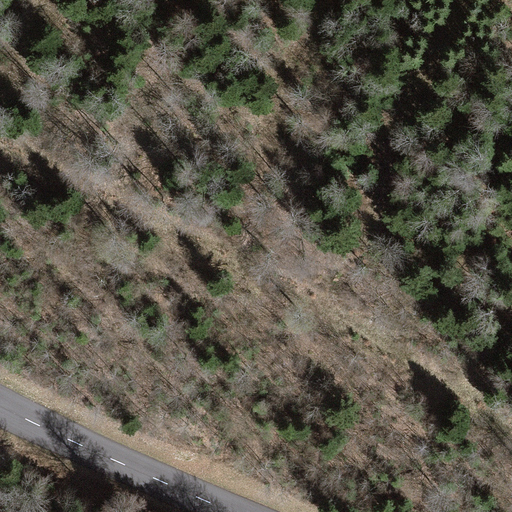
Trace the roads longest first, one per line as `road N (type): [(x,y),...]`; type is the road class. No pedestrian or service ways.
road 1 (track): [(0,139),(511,423)]
road 2 (primary): [(0,405),(232,511)]
